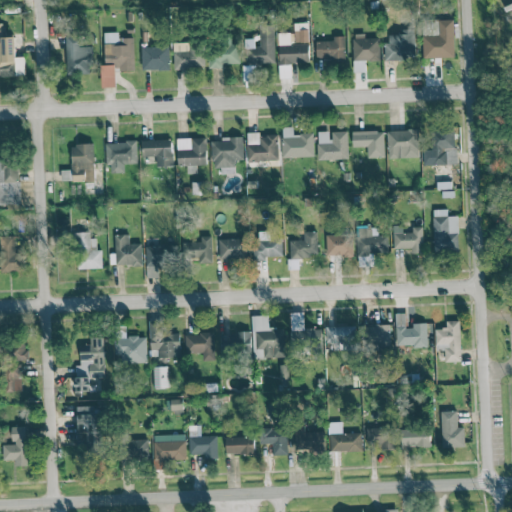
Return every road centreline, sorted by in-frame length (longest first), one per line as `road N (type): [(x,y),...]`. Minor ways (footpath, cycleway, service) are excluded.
road 1 (residential): [(467,0),(499,511)]
road 2 (residential): [(0,503),(511,480)]
road 3 (residential): [(39,0),(54,511)]
road 4 (residential): [(0,304),(482,293)]
road 5 (residential): [(0,110),(471,92)]
